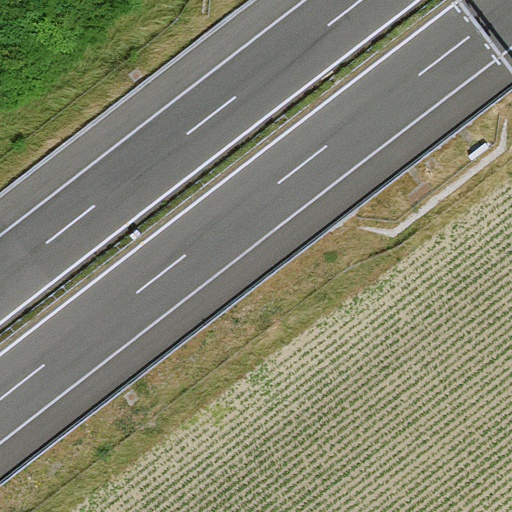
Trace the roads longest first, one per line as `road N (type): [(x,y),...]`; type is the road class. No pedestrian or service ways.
road 1 (motorway): [(0,400),(511,6)]
road 2 (motorway): [(360,0),(0,280)]
